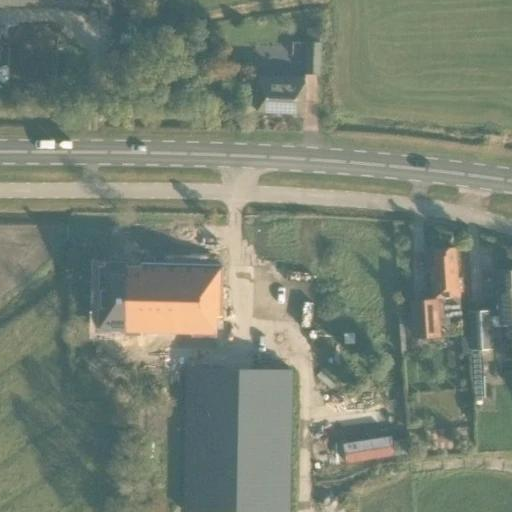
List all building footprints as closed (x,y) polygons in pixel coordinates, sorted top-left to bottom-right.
[(0,0),(0,7),(85,11),(85,0),(0,0)] [(305,76),(320,77),(322,45),(306,44),(305,76)] [(257,113),(304,115),(305,78),(258,77),(257,113)] [(459,293),(462,292),(462,279),(458,279),(456,249),(433,251),(434,269),(429,269),(431,295),(434,295),(435,301),(412,303),(414,339),(438,337),(437,326),(448,325),(447,314),(461,313),(459,293)] [(223,307),(224,267),(105,264),(105,268),(101,268),(99,331),(124,331),(124,336),(217,338),(218,307),(223,307)] [(491,298),(491,312),(491,316),(492,316),(500,316),(500,326),(511,325),(511,271),(499,272),(500,298),(491,298)] [(492,316),(491,316),(491,312),(470,313),(471,351),(481,350),(494,349),(492,316)] [(345,335),(345,346),(356,345),(355,335),(345,335)] [(483,362),(482,362),(481,350),(471,351),(473,379),(484,378),(483,362)] [(188,370),(185,511),(288,511),(292,372),(188,370)] [(164,372),(163,396),(185,397),(186,372),(164,372)] [(475,402),(483,402),(483,384),(474,384),(475,402)]
